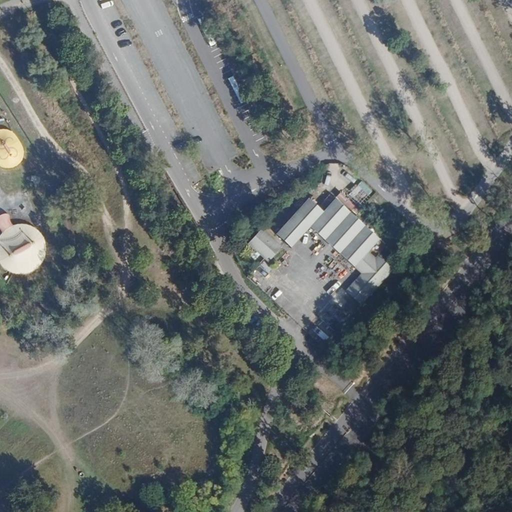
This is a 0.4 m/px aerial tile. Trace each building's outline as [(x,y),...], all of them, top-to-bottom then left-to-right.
[(363,201),(358,188),(345,193),(350,206),(363,201)] [(368,252),(380,240),(363,225),(335,199),(323,212),(308,199),(276,234),(291,248),(310,228),(354,268),(357,265),(364,271),(361,274),(345,291),(361,305),(385,278),(379,273),(387,264),(378,256),(376,258),(368,252)] [(43,243),(40,236),(36,231),(30,227),(24,225),(17,224),(10,226),(4,229),(0,232),(0,266),(4,271),(11,274),(17,275),(24,275),(31,272),(37,268),(41,263),(44,256),(44,249),(43,243)] [(268,262),(282,247),(262,229),(248,244),(264,259),(268,262)] [(385,278),(393,270),(387,264),(379,273),(385,278)] [(357,265),(354,268),(361,274),(364,271),(357,265)]
